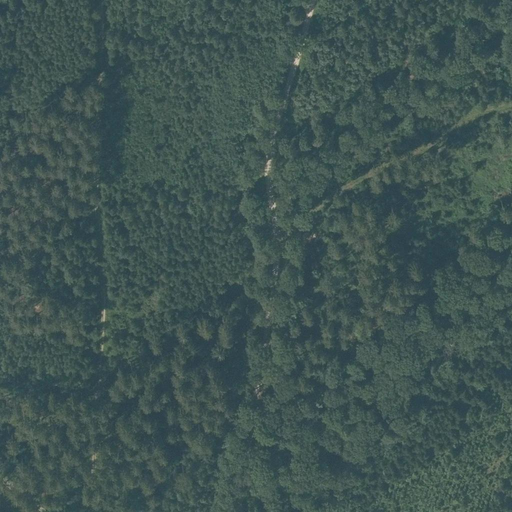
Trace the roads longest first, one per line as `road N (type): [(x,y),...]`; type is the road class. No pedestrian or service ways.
road 1 (track): [(238,511),(279,263),(266,150),(312,0)]
road 2 (track): [(99,0),(95,192),(104,304),(93,511)]
road 3 (track): [(278,235),(468,114),(511,102)]
